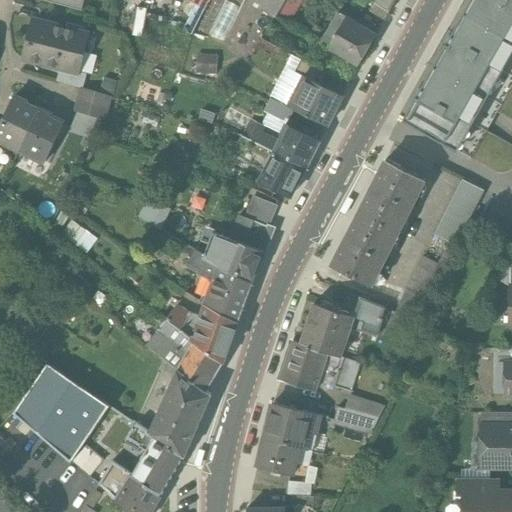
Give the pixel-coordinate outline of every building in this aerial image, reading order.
[(284,0),(260,0),(255,9),(273,18),(284,0)] [(315,0),(300,0),(286,25),(309,38),(327,7),(315,0)] [(365,0),(389,14),(396,0),(365,0)] [(511,0),(471,0),(402,122),(457,153),(511,55),(511,0)] [(194,34),(206,7),(194,2),(183,29),(194,34)] [(241,10),(227,2),(210,35),(223,43),(241,10)] [(327,50),(358,66),(376,36),(345,18),(327,50)] [(61,71),(77,75),(78,74),(88,36),(33,22),(23,62),(61,71)] [(217,75),(218,56),(197,55),(196,73),(217,75)] [(301,61),(295,74),(304,79),(305,78),(320,86),(326,74),(301,61)] [(77,75),(61,71),(58,82),(83,89),(87,76),(78,74),(77,75)] [(295,74),(288,71),(273,100),(293,111),(327,128),(343,97),(320,86),(305,78),(304,79),(295,74)] [(109,97),(82,90),(79,102),(106,109),(109,97)] [(0,142),(20,152),(39,113),(27,107),(28,104),(15,97),(1,126),(0,127),(0,142)] [(286,125),(289,120),(293,111),(273,100),(266,115),(286,125)] [(106,109),(79,102),(76,113),(103,121),(106,109)] [(40,109),(39,113),(20,152),(45,164),(64,125),(52,119),(54,116),(40,109)] [(269,150),(276,153),(307,168),(319,142),(302,134),(305,128),(289,120),(286,125),(281,136),(282,137),(278,144),(276,149),(271,146),(269,150)] [(252,121),(244,137),(269,150),(271,146),(276,149),(278,144),(261,135),(265,127),(252,121)] [(276,153),(269,150),(244,137),(242,136),(232,157),(266,174),(276,153)] [(293,197),(307,168),(276,153),(266,174),(259,187),(276,195),(278,190),(293,197)] [(386,161),(359,214),(398,234),(426,181),(386,161)] [(463,182),(456,196),(476,206),(484,192),(463,182)] [(449,243),(442,257),(449,260),(476,206),(456,196),(435,236),(449,243)] [(220,266),(252,283),(273,230),(267,228),(276,207),(254,198),(246,220),(239,217),(230,240),(220,266)] [(147,223),(154,209),(147,205),(139,219),(147,223)] [(372,286),(398,234),(359,214),(331,267),(372,286)] [(88,255),(98,241),(72,222),(62,235),(88,255)] [(230,240),(214,233),(205,256),(220,266),(230,240)] [(205,256),(196,252),(187,268),(214,284),(220,266),(205,256)] [(423,257),(409,285),(431,296),(449,260),(442,257),(438,265),(423,257)] [(252,283),(220,266),(214,284),(205,306),(237,323),(252,283)] [(409,285),(397,315),(419,323),(427,302),(431,296),(409,285)] [(355,313),(384,322),(387,311),(360,300),(355,313)] [(314,304),(301,344),(342,358),(351,329),(378,338),(384,322),(355,313),(354,317),(314,304)] [(180,332),(194,343),(222,363),(237,323),(205,306),(202,318),(190,315),(189,316),(180,332)] [(176,310),(167,321),(180,332),(189,316),(176,310)] [(167,321),(154,337),(184,360),(194,343),(180,332),(167,321)] [(206,392),(222,363),(194,343),(184,360),(154,337),(146,346),(178,371),(206,392)] [(344,358),(342,358),(301,344),(294,342),(281,381),(316,392),(319,382),(334,387),(344,358)] [(344,358),(334,387),(352,393),(361,364),(344,358)] [(136,426),(47,366),(14,414),(99,485),(113,464),(83,445),(100,420),(128,438),(136,426)] [(206,392),(178,371),(149,434),(184,458),(211,396),(206,392)] [(350,396),(345,410),(379,419),(385,408),(350,396)] [(264,441),(299,449),(313,452),(322,416),(273,404),(264,441)] [(339,408),(335,422),(372,433),(379,419),(345,410),(339,408)] [(485,428),(511,428),(511,413),(480,414),(480,430),(485,430),(485,428)] [(148,452),(133,477),(161,496),(184,458),(149,434),(136,426),(128,438),(148,452)] [(485,430),(485,468),(511,468),(511,428),(485,428),(485,430)] [(0,436),(0,464),(14,450),(0,436)] [(299,449),(264,441),(258,468),(292,477),(299,449)] [(127,511),(151,511),(161,496),(133,477),(113,464),(99,485),(127,511)] [(467,493),(490,494),(490,480),(460,480),(459,496),(467,496),(467,493)] [(312,484),(287,482),(286,496),(291,496),(311,498),(312,484)] [(467,496),(467,511),(511,511),(511,493),(490,494),(467,493),(467,496)] [(311,498),(291,496),(290,509),(315,511),(316,498),(311,498)]
